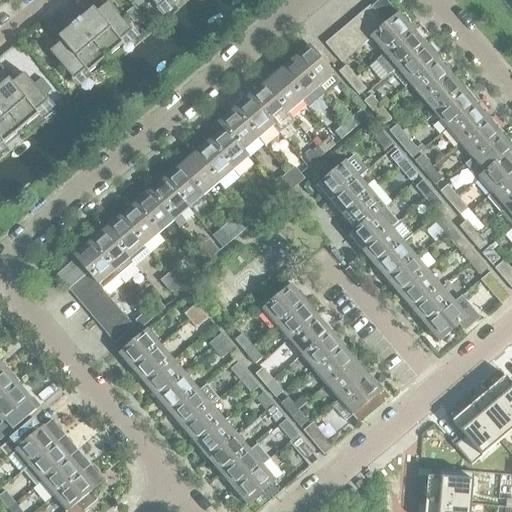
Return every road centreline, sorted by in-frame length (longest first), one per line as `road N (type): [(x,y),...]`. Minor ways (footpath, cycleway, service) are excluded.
road 1 (residential): [(178,491),(16,295),(9,267),(21,247),(315,0)]
road 2 (residential): [(435,392),(321,256),(306,269)]
road 3 (residential): [(297,511),(435,392)]
